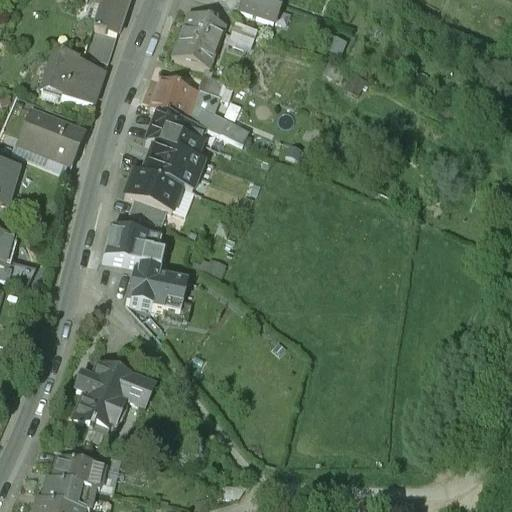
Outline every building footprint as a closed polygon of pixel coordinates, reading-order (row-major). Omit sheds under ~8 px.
[(126,0),(82,0),(91,3),(86,16),(97,20),(93,32),(114,39),(126,0)] [(280,5),(264,0),(244,0),(239,15),(272,27),(280,5)] [(223,30),(188,17),(172,61),(207,74),(223,30)] [(255,34),(235,26),(229,40),(250,49),(255,34)] [(114,39),(93,32),(84,56),(107,65),(115,40),(114,39)] [(76,63),(54,56),(42,90),(62,97),(61,102),(92,106),(101,75),(75,67),(76,63)] [(224,85),(202,78),(196,94),(197,94),(217,102),(224,85)] [(196,94),(160,80),(149,109),(157,112),(186,123),(192,109),(197,94),(196,94)] [(10,97),(0,93),(0,106),(5,108),(10,97)] [(203,113),(192,109),(186,123),(204,131),(217,137),(241,150),(246,137),(203,113)] [(186,123),(157,112),(144,144),(152,147),(141,175),(180,191),(191,195),(203,164),(195,161),(201,146),(198,145),(204,131),(186,123)] [(81,139),(32,117),(21,143),(19,147),(56,162),(68,168),(81,139)] [(56,162),(19,147),(21,143),(11,139),(4,155),(50,175),(56,162)] [(17,173),(0,168),(0,212),(6,214),(17,173)] [(180,191),(141,175),(134,172),(124,197),(133,201),(166,214),(170,215),(180,191)] [(166,214),(133,201),(128,215),(139,220),(160,230),(166,214)] [(135,237),(160,242),(160,230),(139,220),(135,237)] [(104,261),(134,268),(125,305),(179,318),(187,285),(159,279),(163,257),(156,256),(160,242),(135,237),(110,231),(104,261)] [(0,238),(0,271),(5,273),(5,272),(14,243),(0,238)] [(5,273),(0,271),(0,285),(7,287),(11,274),(5,272),(5,273)] [(151,361),(136,342),(127,349),(142,368),(151,361)] [(92,383),(90,382),(73,423),(89,430),(88,433),(90,433),(93,427),(108,433),(121,403),(142,412),(152,391),(98,368),(92,383)] [(105,462),(64,452),(62,463),(57,462),(52,484),(93,494),(97,495),(105,462)] [(52,484),(46,483),(41,504),(73,511),(88,511),(93,494),(52,484)] [(73,511),(41,504),(36,503),(34,511),(73,511)]
